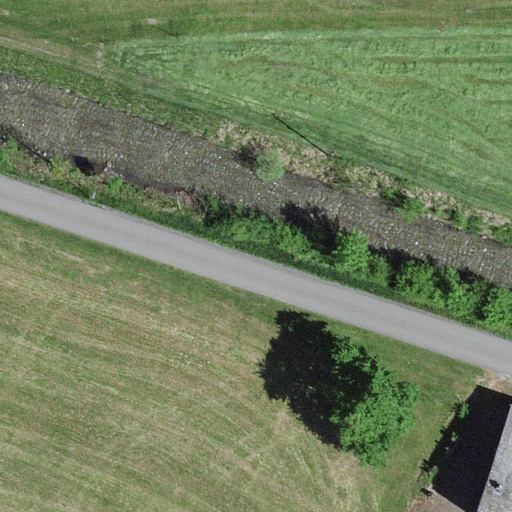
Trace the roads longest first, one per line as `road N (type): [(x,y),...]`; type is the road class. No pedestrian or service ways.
road 1 (unknown): [(511,207),(0,25)]
road 2 (residential): [(0,193),(511,359)]
